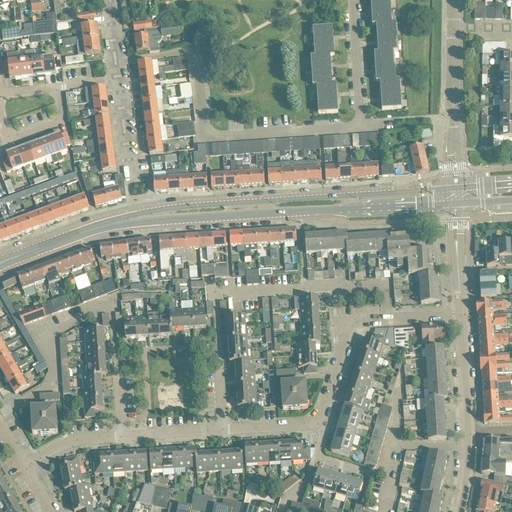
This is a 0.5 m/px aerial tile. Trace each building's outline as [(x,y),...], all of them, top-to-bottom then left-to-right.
[(17,2),(16,0),(2,0),(3,4),(11,3),(11,9),(14,9),(14,8),(17,8),(17,2)] [(388,3),(388,0),(370,0),(372,11),(391,10),(391,3),(388,3)] [(54,2),(56,21),(56,22),(62,21),(60,1),(54,2)] [(485,20),(485,9),(485,5),(475,5),(474,20),(485,20)] [(495,20),(495,9),(485,9),(485,20),(495,20)] [(511,20),(511,9),(503,9),(502,20),(511,20)] [(391,17),(391,10),(372,11),(373,25),(376,25),(390,24),(389,17),(391,17)] [(76,21),(86,19),(96,18),(95,12),(75,15),(76,21)] [(57,34),(56,22),(56,21),(33,24),(34,31),(34,36),(57,34)] [(153,28),(152,21),(133,23),(134,30),(153,28)] [(396,23),(390,24),(376,25),(377,39),(397,38),(396,23)] [(99,39),(97,24),(81,26),(83,41),(99,39)] [(161,42),(161,41),(162,39),(162,36),(179,34),(183,34),(182,25),(178,26),(178,25),(144,30),(145,36),(135,37),(137,53),(149,52),(150,54),(158,53),(160,52),(158,43),(159,43),(160,42),(161,42)] [(313,29),(314,39),(314,43),(333,42),(333,27),(313,29)] [(20,38),(20,32),(20,29),(2,30),(3,39),(20,38)] [(398,52),(397,38),(377,39),(378,53),(392,53),(398,52)] [(101,54),(99,39),(83,41),(77,42),(78,45),(79,57),(83,56),(85,56),(101,54)] [(334,56),(333,42),(314,43),(315,57),(330,56),(334,56)] [(44,76),(42,58),(36,59),(35,51),(30,52),(31,59),(33,76),(37,76),(37,77),(44,76)] [(33,76),(31,59),(30,52),(25,52),(26,60),(20,61),(22,79),(29,78),(28,77),(33,76)] [(22,79),(20,61),(19,53),(7,54),(8,62),(2,63),(3,76),(9,75),(10,79),(15,78),(15,79),(22,79)] [(392,60),(392,53),(378,53),(374,53),(375,68),(395,66),(394,59),(392,60)] [(511,66),(511,55),(506,55),(500,55),(496,55),(495,66),(500,66),(511,66)] [(55,70),(62,69),(60,56),(54,57),(42,58),(44,76),(51,75),(51,74),(56,74),(55,70)] [(79,57),(66,58),(66,65),(84,62),(83,56),(79,57)] [(331,70),(330,56),(315,57),(310,57),(311,72),(331,70)] [(181,58),(172,59),(174,72),(189,71),(187,60),(184,59),(181,58)] [(153,75),(152,62),(138,63),(140,76),(153,75)] [(395,73),(395,66),(375,68),(376,82),(380,82),(393,80),(393,73),(395,73)] [(511,66),(500,66),(500,76),(511,76),(511,66)] [(332,84),(331,70),(311,72),(312,86),(317,86),(332,84)] [(155,88),(153,75),(140,76),(141,90),(155,88)] [(511,86),(511,76),(500,76),(500,86),(511,86)] [(400,80),(393,80),(380,82),(381,96),(401,95),(400,80)] [(192,97),(190,84),(179,85),(180,92),(174,93),(175,99),(192,97)] [(336,84),(332,84),(317,86),(318,100),(337,98),(336,84)] [(511,86),(500,86),(496,86),(496,97),(500,97),(511,96),(511,86)] [(107,101),(105,88),(92,89),(94,103),(107,101)] [(156,101),(155,88),(141,90),(143,103),(156,101)] [(66,94),(67,106),(75,105),(74,93),(66,94)] [(401,109),(401,95),(381,96),(382,110),(401,109)] [(511,106),(511,96),(500,97),(500,107),(511,106)] [(338,113),(337,98),(318,100),(319,114),(338,113)] [(109,115),(107,101),(94,103),(95,117),(109,115)] [(158,114),(156,101),(143,103),(145,116),(158,114)] [(511,106),(500,107),(500,117),(511,117),(511,106)] [(160,127),(158,114),(145,116),(146,129),(160,127)] [(511,127),(511,117),(500,117),(500,127),(511,127)] [(111,131),(109,118),(96,119),(98,133),(111,131)] [(161,140),(160,127),(146,129),(148,142),(161,140)] [(511,127),(500,127),(494,127),(493,146),(511,146),(511,127)] [(179,132),(179,139),(195,137),(194,130),(179,132)] [(433,138),(431,130),(420,132),(422,140),(433,138)] [(113,144),(111,131),(98,133),(100,146),(113,144)] [(54,138),(50,140),(59,163),(63,161),(61,154),(67,151),(66,148),(71,145),(67,133),(61,136),(61,134),(54,137),(54,138)] [(59,163),(50,140),(46,141),(46,140),(39,142),(45,159),(51,157),(54,165),(59,163)] [(163,154),(161,140),(148,142),(150,155),(163,154)] [(45,159),(39,142),(32,145),(33,146),(29,147),(35,163),(45,159)] [(114,157),(113,144),(100,146),(101,159),(114,157)] [(207,157),(206,145),(198,146),(198,153),(193,153),(194,165),(206,164),(205,157),(207,157)] [(426,159),(423,146),(410,149),(413,162),(426,159)] [(35,163),(29,147),(25,149),(24,148),(18,150),(24,167),(35,163)] [(24,167),(18,150),(11,153),(12,154),(7,155),(9,161),(3,164),(7,173),(24,167)] [(352,179),(352,166),(346,166),(345,153),(338,154),(338,167),(339,180),(352,179)] [(177,155),(165,156),(166,164),(177,162),(177,155)] [(166,164),(165,156),(150,158),(151,164),(157,163),(157,165),(166,164)] [(265,185),(263,156),(256,156),(257,172),(250,172),(251,186),(265,185)] [(116,171),(114,157),(101,159),(103,172),(116,171)] [(429,172),(426,159),(413,162),(416,175),(429,172)] [(366,179),(365,165),(358,165),(358,163),(354,160),(351,160),(352,166),(352,179),(366,179)] [(237,173),(237,163),(231,163),(231,174),(224,174),(225,188),(238,187),(237,173)] [(243,163),(237,163),(237,173),(238,187),(251,186),(250,172),(250,167),(243,167),(243,163)] [(282,184),(281,170),(281,164),(267,165),(269,185),(282,184)] [(379,178),(378,168),(378,164),(365,165),(366,179),(379,178)] [(381,167),(382,178),(394,177),(393,165),(381,167)] [(339,180),(338,167),(325,168),(326,181),(339,180)] [(322,182),(321,172),(321,168),(308,169),(309,182),(322,182)] [(309,182),(308,169),(294,170),(295,183),(309,182)] [(295,183),(294,170),(281,170),(282,184),(295,183)] [(181,191),(180,177),(179,171),(166,172),(167,178),(168,192),(181,191)] [(83,175),(88,194),(93,192),(88,174),(83,175)] [(225,188),(224,174),(211,175),(212,189),(225,188)] [(208,189),(207,179),(207,175),(193,176),(194,190),(208,189)] [(121,199),(126,198),(123,176),(117,176),(115,176),(117,189),(105,192),(109,205),(122,201),(121,199)] [(194,190),(193,176),(186,177),(180,177),(181,191),(194,190)] [(168,192),(167,178),(153,179),(154,193),(168,192)] [(10,181),(4,183),(9,195),(15,193),(10,181)] [(109,205),(105,192),(92,195),(96,208),(109,205)] [(89,210),(86,200),(84,195),(72,199),(78,214),(89,210)] [(78,214),(72,199),(61,203),(67,218),(78,214)] [(67,218),(61,203),(50,207),(55,222),(67,218)] [(55,222),(50,207),(38,211),(44,227),(55,222)] [(25,211),(14,215),(16,220),(27,216),(25,211)] [(44,227),(38,211),(27,216),(33,231),(44,227)] [(21,235),(16,220),(14,215),(3,219),(4,224),(10,239),(21,235)] [(33,231),(27,216),(16,220),(21,235),(33,231)] [(0,242),(10,239),(4,224),(3,219),(0,220),(0,242)] [(297,243),(296,229),(283,230),(283,244),(297,243)] [(283,244),(283,230),(269,231),(270,244),(283,244)] [(270,244),(269,231),(256,232),(257,245),(270,244)] [(497,231),(484,231),(484,236),(493,235),(493,242),(498,241),(497,231)] [(257,251),(257,245),(256,232),(243,233),(245,258),(245,259),(251,258),(251,252),(257,251)] [(245,258),(243,233),(230,234),(230,247),(238,247),(239,259),(245,258)] [(346,237),(347,237),(346,233),(335,234),(337,252),(347,252),(346,237)] [(226,247),(226,234),(212,235),(213,248),(226,247)] [(326,253),(325,234),(315,235),(317,253),(317,259),(321,259),(321,253),(326,253)] [(337,252),(335,234),(325,234),(326,253),(337,252)] [(387,238),(388,238),(387,234),(377,235),(378,253),(388,252),(387,238)] [(214,260),(213,248),(212,235),(199,236),(200,249),(207,249),(208,261),(214,260)] [(317,253),(315,235),(305,236),(306,254),(317,253)] [(378,253),(377,235),(367,236),(368,254),(378,253)] [(200,249),(199,236),(186,237),(187,250),(200,249)] [(358,255),(356,236),(347,237),(346,237),(347,252),(347,256),(358,255)] [(368,254),(367,236),(356,236),(358,255),(368,254)] [(187,250),(186,237),(173,238),(173,251),(174,256),(174,258),(182,257),(182,262),(187,262),(187,256),(187,250)] [(432,251),(417,252),(416,249),(412,246),(410,246),(409,237),(402,237),(402,239),(394,240),(394,238),(388,238),(387,238),(388,252),(388,260),(410,259),(411,275),(419,274),(433,273),(433,272),(433,265),(431,266),(430,262),(433,262),(432,251)] [(173,251),(173,238),(159,238),(160,248),(161,270),(169,270),(169,257),(174,256),(173,251)] [(153,257),(150,239),(138,241),(140,257),(148,255),(149,257),(153,257)] [(140,257),(138,241),(125,243),(127,255),(132,254),(133,258),(140,257)] [(511,257),(510,241),(498,242),(499,257),(500,266),(511,266),(511,257)] [(499,257),(498,242),(493,242),(493,251),(486,251),(487,267),(500,266),(499,257)] [(127,255),(125,243),(112,245),(114,260),(121,259),(121,261),(127,260),(126,255),(127,255)] [(114,260),(112,245),(100,247),(101,259),(106,258),(107,261),(114,260)] [(98,259),(95,248),(90,250),(90,249),(78,253),(84,267),(91,265),(90,262),(94,260),(98,259)] [(84,267),(78,253),(66,258),(70,269),(75,267),(77,270),(84,267)] [(70,269),(66,258),(54,262),(59,277),(66,274),(65,271),(70,269)] [(59,277),(54,262),(41,267),(45,278),(46,278),(49,286),(61,281),(59,277)] [(201,266),(201,267),(202,277),(215,276),(214,265),(201,266)] [(215,278),(228,278),(227,265),(214,265),(215,276),(215,278)] [(45,278),(41,267),(29,272),(34,286),(41,284),(40,280),(45,278)] [(339,278),(338,271),(334,272),(334,269),(328,270),(328,272),(328,279),(339,278)] [(360,280),(359,274),(359,269),(348,270),(349,281),(360,280)] [(318,279),(318,273),(314,273),(314,271),(308,271),(308,280),(314,279),(318,279)] [(34,286),(29,272),(17,276),(22,290),(34,286)] [(437,272),(433,272),(433,273),(419,274),(420,284),(438,283),(437,272)] [(496,284),(495,272),(479,273),(480,285),(496,284)] [(86,274),(74,278),(76,284),(75,284),(76,286),(77,289),(78,292),(91,287),(89,282),(86,274)] [(17,284),(14,277),(1,283),(5,290),(17,284)] [(76,286),(75,284),(76,284),(74,278),(73,278),(68,280),(72,291),(77,289),(76,286)] [(112,279),(104,283),(107,295),(117,291),(112,279)] [(107,295),(104,283),(91,287),(96,299),(107,295)] [(439,293),(438,283),(420,284),(420,294),(439,293)] [(497,298),(496,284),(480,285),(481,299),(497,298)] [(91,287),(78,292),(80,295),(83,304),(96,299),(91,287)] [(439,303),(439,293),(420,294),(421,304),(439,303)] [(66,296),(54,301),(58,313),(71,309),(66,296)] [(299,299),(300,310),(318,309),(318,298),(299,299)] [(58,313),(54,301),(41,306),(42,307),(46,317),(58,313)] [(505,301),(486,302),(476,303),(477,314),(478,314),(492,313),(492,307),(506,306),(505,301)] [(46,317),(42,307),(41,306),(25,312),(21,305),(14,308),(19,316),(24,325),(46,317)] [(205,309),(192,310),(193,328),(206,328),(205,309)] [(319,321),(318,309),(300,310),(300,322),(319,321)] [(193,328),(192,310),(181,311),(182,329),(193,328)] [(182,329),(181,311),(170,311),(170,317),(171,317),(172,330),(182,329)] [(493,317),(492,313),(478,314),(479,323),(506,321),(506,316),(493,317)] [(227,316),(227,329),(246,327),(245,315),(227,316)] [(160,336),(159,317),(148,318),(149,337),(160,336)] [(172,335),(172,330),(171,317),(170,317),(159,317),(160,336),(172,335)] [(149,337),(148,318),(137,319),(138,338),(149,337)] [(138,338),(137,319),(124,320),(126,338),(138,338)] [(320,332),(319,321),(300,322),(301,334),(320,332)] [(507,326),(506,321),(479,323),(479,333),(494,332),(493,326),(507,326)] [(446,339),(445,326),(421,327),(422,341),(423,341),(424,347),(434,346),(434,340),(446,339)] [(247,339),(246,327),(227,329),(228,340),(247,339)] [(409,350),(408,335),(415,334),(415,328),(394,329),(395,346),(407,350),(409,350)] [(85,331),(85,342),(104,341),(103,329),(85,331)] [(374,335),(373,335),(371,341),(366,339),(362,351),(380,357),(386,339),(388,330),(376,330),(374,335)] [(321,344),(320,332),(301,334),(302,344),(302,345),(315,344),(321,344)] [(494,336),(494,332),(479,333),(480,342),(508,340),(507,335),(494,336)] [(248,350),(247,339),(228,340),(229,352),(248,350)] [(0,361),(11,355),(7,348),(16,343),(14,340),(5,345),(0,347),(0,361)] [(508,345),(508,340),(480,342),(480,352),(495,351),(495,346),(508,345)] [(105,352),(104,341),(85,342),(86,354),(105,352)] [(316,356),(315,344),(302,345),(302,344),(297,345),(297,357),(316,356)] [(444,347),(434,348),(426,349),(427,360),(445,358),(444,347)] [(248,361),(248,350),(229,352),(230,363),(235,362),(248,362),(248,361)] [(380,357),(362,351),(358,361),(376,367),(380,357)] [(495,356),(495,351),(480,352),(481,356),(480,356),(480,365),(489,365),(489,362),(496,361),(509,360),(509,355),(495,356)] [(106,364),(105,352),(86,354),(87,365),(106,364)] [(17,366),(11,355),(0,361),(0,368),(3,374),(17,366)] [(317,374),(316,356),(297,357),(298,369),(304,368),(304,375),(317,374)] [(445,368),(445,358),(427,360),(427,370),(445,368)] [(23,376),(19,369),(28,364),(26,360),(17,366),(3,374),(9,384),(23,376)] [(254,360),(248,361),(248,362),(235,362),(236,375),(254,373),(254,360)] [(376,367),(358,361),(355,372),(373,378),(376,367)] [(509,368),(509,363),(496,364),(496,361),(489,362),(489,365),(480,365),(481,372),(482,371),(482,375),(497,374),(496,369),(509,368)] [(106,376),(106,364),(87,365),(88,376),(88,377),(101,376),(106,376)] [(42,370),(39,366),(31,370),(34,375),(42,370)] [(446,379),(445,368),(427,370),(428,380),(446,379)] [(369,389),(373,378),(355,372),(351,383),(369,389)] [(255,384),(254,373),(236,375),(237,386),(255,384)] [(497,378),(497,374),(482,375),(483,385),(510,383),(510,377),(497,378)] [(29,386),(23,376),(9,384),(15,395),(29,386)] [(102,387),(101,376),(88,377),(88,376),(82,377),(83,388),(102,387)] [(297,383),(296,378),(290,379),(291,383),(281,384),(283,410),(291,410),(291,407),(299,407),(299,409),(308,409),(306,382),(297,383)] [(447,389),(446,379),(428,380),(429,390),(447,389)] [(365,399),(369,389),(351,383),(348,394),(365,399)] [(511,388),(510,383),(483,385),(483,395),(498,394),(498,389),(511,388)] [(256,396),(255,384),(237,386),(237,397),(256,396)] [(102,398),(102,387),(83,388),(84,400),(102,398)] [(448,399),(447,389),(429,390),(429,400),(444,399),(448,399)] [(362,411),(365,399),(348,394),(344,405),(362,411)] [(498,398),(498,394),(483,395),(484,404),(511,403),(511,397),(498,398)] [(257,407),(256,396),(237,397),(238,408),(257,407)] [(103,410),(102,398),(84,400),(85,418),(98,417),(98,411),(103,410)] [(444,399),(429,400),(415,401),(416,405),(425,405),(426,411),(444,409),(444,399)] [(511,402),(511,403),(484,404),(485,414),(500,413),(499,408),(511,407),(511,402)] [(33,435),(58,434),(56,407),(47,408),(46,404),(40,404),(41,408),(31,408),(33,435)] [(384,417),(390,419),(392,409),(387,407),(383,406),(381,405),(378,416),(384,417)] [(342,412),(340,419),(358,424),(362,413),(345,408),(343,413),(342,412)] [(445,420),(444,409),(426,411),(426,421),(445,420)] [(511,416),(500,417),(500,413),(485,414),(484,414),(484,424),(511,422),(511,416)] [(390,419),(384,417),(378,416),(376,422),(388,426),(390,419)] [(355,435),(358,424),(340,419),(338,425),(340,426),(338,430),(355,435)] [(446,430),(445,420),(426,421),(427,431),(446,430)] [(386,432),(388,426),(376,422),(374,429),(386,432)] [(384,439),(386,432),(374,429),(372,436),(384,439)] [(352,446),(355,435),(338,430),(337,435),(335,434),(333,441),(352,446)] [(446,440),(446,430),(427,431),(428,441),(446,440)] [(382,446),(384,439),(372,436),(370,443),(382,446)] [(511,451),(511,438),(485,440),(483,442),(483,451),(500,451),(511,451)] [(348,457),(352,446),(333,441),(331,447),(333,448),(332,452),(348,457)] [(302,442),(291,443),(292,462),(310,460),(309,447),(303,448),(302,442)] [(292,462),(291,443),(280,444),(281,463),(292,462)] [(380,453),(382,446),(370,443),(369,449),(380,453)] [(269,464),(268,444),(257,445),(258,464),(269,464)] [(281,463),(280,444),(268,444),(269,464),(281,463)] [(258,464),(257,445),(245,446),(245,456),(246,465),(258,464)] [(196,449),(184,450),(185,469),(196,469),(197,469),(196,455),(197,455),(196,449)] [(378,459),(380,453),(369,449),(367,456),(378,459)] [(185,469),(184,450),(173,451),(174,470),(185,469)] [(174,470),(173,451),(162,452),(163,471),(174,470)] [(511,455),(511,456),(511,455),(511,451),(500,451),(483,451),(482,461),(506,462),(511,462),(511,455)] [(163,471),(162,452),(149,453),(151,472),(163,471)] [(231,472),(230,452),(219,453),(220,472),(231,472)] [(242,452),(230,452),(231,472),(244,471),(242,452)] [(445,466),(447,456),(429,452),(427,463),(445,466)] [(136,473),(135,453),(124,454),(125,473),(136,473)] [(148,472),(147,453),(135,453),(136,473),(148,472)] [(220,472),(219,453),(208,454),(209,473),(220,472)] [(125,473),(124,454),(112,455),(114,474),(125,473)] [(208,454),(197,455),(196,455),(197,469),(196,469),(197,474),(209,473),(208,454)] [(114,474),(112,455),(100,456),(100,461),(94,461),(95,475),(114,474)] [(376,466),(378,459),(367,456),(364,467),(370,469),(371,469),(372,469),(373,469),(374,468),(375,468),(376,467),(376,466)] [(81,477),(80,468),(78,458),(65,460),(66,467),(61,468),(63,481),(81,477)] [(505,478),(506,462),(482,461),(481,475),(494,475),(494,477),(505,478)] [(443,477),(445,466),(427,463),(425,473),(443,477)] [(325,491),(330,473),(324,471),(323,472),(318,471),(313,488),(325,491)] [(336,494),(341,478),(336,476),(337,475),(330,473),(325,491),(336,494)] [(441,486),(443,477),(425,473),(423,482),(441,486)] [(291,488),(300,481),(296,475),(286,483),(291,488)] [(83,488),(81,477),(63,481),(65,491),(70,490),(70,491),(83,488)] [(347,498),(352,479),(346,477),(345,479),(341,478),(336,494),(347,498)] [(358,481),(352,479),(347,498),(358,501),(363,484),(358,483),(358,481)] [(504,485),(494,483),(481,480),(481,491),(478,501),(496,505),(500,506),(511,508),(511,500),(501,498),(503,492),(506,493),(507,492),(509,487),(505,486),(504,486),(504,485)] [(441,486),(423,482),(420,493),(424,494),(424,493),(439,497),(439,496),(441,486)] [(282,495),(291,488),(286,483),(278,489),(282,495)] [(152,511),(153,509),(151,508),(153,502),(154,494),(156,487),(145,485),(142,492),(140,498),(137,505),(134,511),(152,511)] [(89,487),(83,488),(70,491),(72,502),(91,498),(89,487)] [(163,496),(164,489),(156,487),(154,494),(161,495),(163,496)] [(0,504),(13,497),(7,488),(0,491),(0,504)] [(173,491),(164,489),(163,496),(165,496),(172,498),(173,491)] [(443,496),(439,496),(439,497),(424,493),(424,494),(422,504),(440,508),(443,496)] [(159,504),(161,495),(154,494),(153,502),(159,504)] [(170,504),(172,498),(165,496),(163,505),(169,506),(170,504)] [(9,511),(18,507),(13,497),(0,504),(0,511),(9,511)] [(93,511),(91,498),(72,502),(74,511),(77,511),(80,511),(79,511),(93,511)] [(315,509),(317,503),(304,499),(302,505),(308,507),(315,509)] [(239,511),(241,504),(223,501),(222,507),(214,506),(213,511),(239,511)] [(494,511),(495,510),(496,506),(496,505),(478,501),(476,511),(479,511),(494,511)] [(161,504),(159,504),(153,502),(151,508),(153,509),(160,510),(161,504)] [(295,511),(306,511),(308,507),(302,505),(293,502),(292,503),(290,510),(295,511)] [(363,511),(365,505),(357,503),(354,511),(363,511)]
